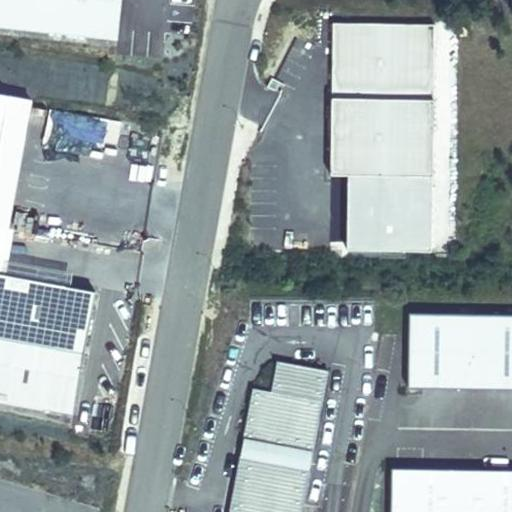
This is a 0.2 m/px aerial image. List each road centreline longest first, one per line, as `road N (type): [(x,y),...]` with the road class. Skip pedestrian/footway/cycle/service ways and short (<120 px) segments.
road 1 (residential): [(142,511),(235,0)]
road 2 (unknown): [(181,297),(106,215),(65,184),(0,163)]
